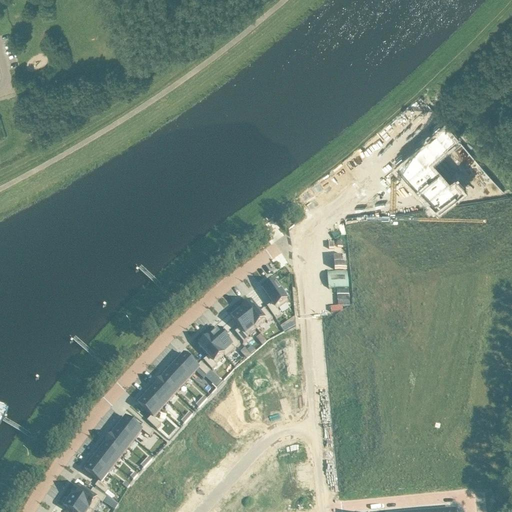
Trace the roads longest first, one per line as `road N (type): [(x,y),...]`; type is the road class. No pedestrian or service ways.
road 1 (residential): [(283,245),(173,333),(114,395),(29,511)]
road 2 (track): [(7,511),(84,396),(200,280)]
road 3 (track): [(354,190),(376,151),(511,34)]
road 4 (residential): [(283,245),(300,273),(314,427)]
road 5 (residential): [(470,511),(458,493),(324,506)]
road 6 (residential): [(200,511),(265,439),(314,427)]
